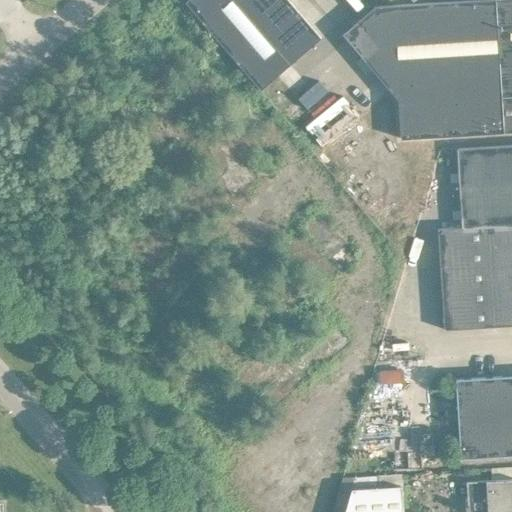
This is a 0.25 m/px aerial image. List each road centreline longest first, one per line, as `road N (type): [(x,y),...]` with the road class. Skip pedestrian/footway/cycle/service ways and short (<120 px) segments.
road 1 (unclassified): [(0,378),(112,511)]
road 2 (unknown): [(511,331),(430,333),(416,319),(412,258)]
